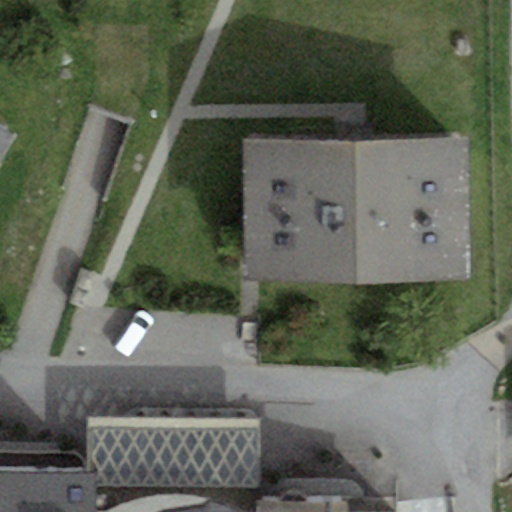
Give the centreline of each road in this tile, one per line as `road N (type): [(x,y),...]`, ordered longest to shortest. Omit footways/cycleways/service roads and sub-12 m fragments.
road 1 (residential): [(442,396),(0,369)]
road 2 (residential): [(479,511),(462,418),(442,396)]
